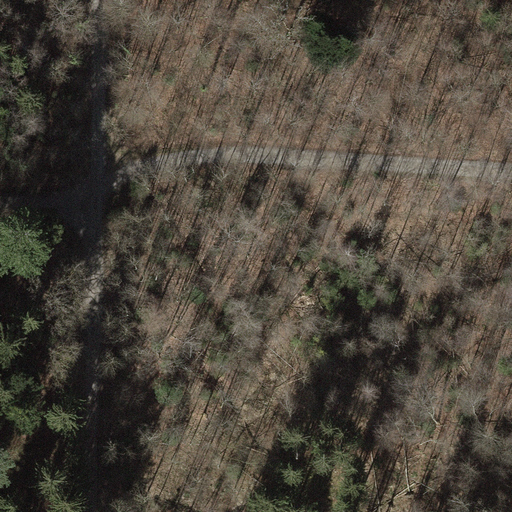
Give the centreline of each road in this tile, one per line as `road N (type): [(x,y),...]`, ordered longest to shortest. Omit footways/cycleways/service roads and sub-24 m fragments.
road 1 (track): [(91,511),(106,0)]
road 2 (track): [(511,173),(102,162)]
